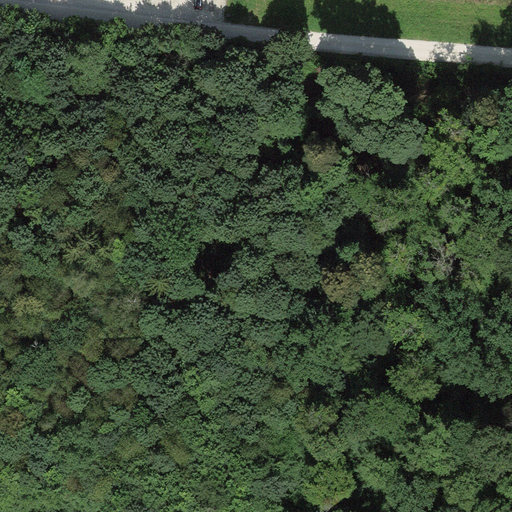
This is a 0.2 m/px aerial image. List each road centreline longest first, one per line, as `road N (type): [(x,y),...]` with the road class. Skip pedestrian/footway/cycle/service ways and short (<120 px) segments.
road 1 (track): [(0,1),(511,57)]
road 2 (track): [(306,33),(273,511)]
